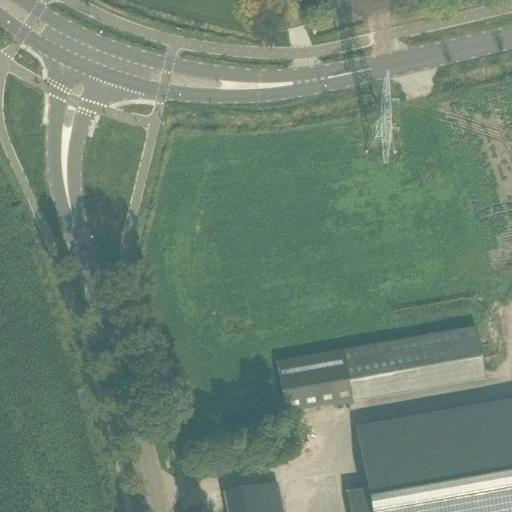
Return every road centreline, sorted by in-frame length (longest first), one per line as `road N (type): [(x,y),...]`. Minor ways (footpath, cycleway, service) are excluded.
road 1 (tertiary): [(154,511),(64,168)]
road 2 (tertiary): [(298,86),(511,40)]
road 3 (tertiary): [(298,86),(170,66),(93,42)]
road 4 (tertiary): [(99,77),(205,100),(298,86)]
